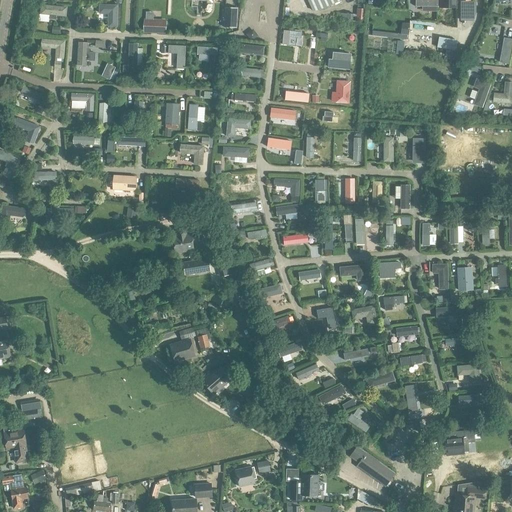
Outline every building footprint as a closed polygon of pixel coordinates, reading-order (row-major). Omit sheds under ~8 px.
[(342,0),(341,0),(307,0),(308,0),(312,11),(319,10),(342,0)] [(436,0),(420,0),(420,9),(436,9),(436,0)] [(462,11),(474,10),(474,2),(462,2),(462,11)] [(42,4),(41,14),(50,15),(50,18),(57,19),(57,15),(67,16),(68,7),(42,4)] [(117,5),(100,5),(100,13),(109,13),(109,26),(117,26),(117,5)] [(224,27),(236,28),(237,8),(225,7),(224,27)] [(166,34),(166,20),(144,19),(144,33),(166,34)] [(41,21),(41,29),(50,30),(50,22),(41,21)] [(246,34),(252,41),(258,36),(253,29),(246,34)] [(284,31),(283,44),(288,45),(289,37),(296,38),(301,38),(302,33),(284,31)] [(410,31),(409,45),(431,46),(431,32),(410,31)] [(511,38),(504,37),(499,62),(509,64),(511,44),(511,38)] [(439,38),(437,48),(446,50),(457,51),(458,41),(439,38)] [(65,41),(42,39),(42,47),(56,48),(55,57),(63,58),(65,41)] [(79,43),(77,65),(87,66),(87,60),(94,61),(95,53),(88,52),(88,43),(79,43)] [(186,46),(169,45),(169,52),(178,53),(177,68),(184,69),(186,46)] [(198,47),(198,55),(208,55),(208,62),(216,62),(216,55),(218,55),(218,48),(198,47)] [(446,50),(444,59),(455,61),(457,51),(446,50)] [(246,51),(246,61),(263,62),(263,52),(246,51)] [(330,60),(329,68),(350,70),(351,55),(333,53),(333,60),(330,60)] [(115,67),(108,64),(102,76),(110,80),(110,79),(114,71),(115,67)] [(471,70),(479,74),(481,68),(473,65),(471,70)] [(61,74),(54,72),(51,85),(58,87),(61,74)] [(243,85),(261,84),(261,74),(242,75),(243,85)] [(480,89),(474,104),(483,107),(492,83),(478,78),(475,87),(480,89)] [(349,103),(351,82),(337,81),(336,93),(332,93),(332,102),(336,102),(336,103),(349,103)] [(505,94),(495,93),(494,102),(511,103),(511,82),(507,82),(505,94)] [(21,101),(38,110),(42,102),(25,93),(21,101)] [(94,94),(72,93),(71,100),(87,101),(86,111),(93,111),(94,94)] [(179,104),(167,103),(166,124),(178,125),(179,104)] [(197,122),(198,108),(198,105),(190,105),(188,130),(197,130),(201,131),(202,122),(197,122)] [(104,130),(106,111),(98,110),(96,129),(104,130)] [(40,126),(18,118),(16,126),(31,131),(27,141),(34,143),(40,126)] [(251,129),(252,120),(228,118),(227,136),(235,137),(236,127),(251,129)] [(413,139),(413,163),(424,163),(425,139),(413,139)] [(72,145),(72,154),(94,153),(94,144),(72,145)] [(201,164),(203,146),(181,144),(180,153),(194,154),(194,164),(201,164)] [(25,146),(22,152),(29,154),(31,149),(25,146)] [(136,154),(136,146),(119,146),(119,154),(136,154)] [(306,146),(306,165),(314,165),(315,146),(306,146)] [(21,160),(0,148),(0,157),(10,163),(4,174),(11,178),(21,160)] [(269,149),(268,158),(289,159),(290,150),(269,149)] [(296,151),(294,164),(301,165),(303,152),(296,151)] [(222,156),(222,165),(249,164),(249,156),(222,156)] [(55,172),(36,172),(36,180),(47,180),(47,183),(56,183),(55,172)] [(136,177),(114,175),(113,189),(135,191),(136,177)] [(199,180),(177,179),(176,186),(191,187),(191,197),(198,198),(199,180)] [(275,179),(274,186),(292,187),(291,196),(299,196),(300,180),(275,179)] [(327,180),(315,180),(316,201),(327,201),(327,180)] [(253,194),(252,181),(232,183),(233,196),(253,194)] [(346,188),(346,204),(354,203),(353,188),(346,188)] [(46,209),(46,219),(51,219),(51,217),(53,217),(60,217),(62,217),(69,217),(74,217),(74,215),(74,210),(68,210),(64,210),(59,210),(59,205),(51,205),(51,206),(51,209),(46,209)] [(4,206),(1,221),(10,222),(11,215),(24,217),(26,209),(4,206)] [(126,217),(135,219),(137,209),(128,207),(126,217)] [(238,212),(238,220),(258,219),(258,211),(238,212)] [(275,224),(296,220),(295,214),(284,216),(283,212),(273,214),(275,224)] [(209,221),(207,213),(181,218),(182,223),(195,221),(195,224),(209,221)] [(175,253),(193,250),(192,242),(198,241),(197,234),(186,236),(185,228),(176,229),(177,237),(173,237),(175,253)] [(266,230),(248,233),(249,239),(261,237),(261,239),(267,238),(266,230)] [(207,259),(183,262),(185,275),(209,271),(207,259)] [(401,262),(379,263),(380,278),(395,278),(394,269),(401,269),(401,262)] [(272,264),(249,272),(252,280),(274,273),(272,264)] [(440,290),(449,289),(448,264),(433,265),(433,273),(439,273),(440,290)] [(365,265),(340,267),(341,276),(357,275),(357,281),(363,281),(367,280),(366,279),(366,278),(366,273),(365,265)] [(507,286),(505,265),(498,265),(498,278),(495,279),(496,284),(499,284),(499,287),(507,286)] [(466,271),(466,273),(458,274),(459,291),(473,290),(472,271),(466,271)] [(321,287),(320,279),(301,280),(301,288),(321,287)] [(145,286),(145,284),(139,286),(142,295),(153,291),(152,289),(150,288),(149,285),(147,286),(145,286)] [(261,295),(263,305),(282,301),(280,290),(261,295)] [(404,303),(404,296),(384,298),(385,310),(392,310),(392,304),(404,303)] [(373,306),(352,310),(354,318),(367,316),(369,325),(377,324),(373,306)] [(332,308),(317,311),(318,318),(327,316),(329,330),(336,328),(332,308)] [(8,329),(6,316),(0,317),(0,336),(6,335),(5,330),(8,329)] [(192,328),(180,332),(182,340),(195,336),(192,328)] [(395,343),(419,343),(419,331),(394,332),(395,343)] [(208,339),(211,339),(210,334),(206,334),(198,336),(201,349),(209,347),(208,339)] [(190,339),(170,345),(176,363),(195,357),(190,339)] [(0,358),(10,356),(8,341),(0,342),(0,358)] [(302,349),(284,356),(287,363),(305,357),(302,349)] [(224,355),(212,358),(214,366),(226,363),(224,355)] [(370,355),(361,357),(362,363),(372,362),(370,355)] [(426,363),(401,364),(402,374),(426,372),(426,363)] [(209,374),(202,381),(214,394),(231,379),(226,373),(232,368),(228,364),(222,369),(221,368),(211,377),(209,374)] [(479,365),(458,366),(458,375),(471,374),(472,384),(480,384),(479,365)] [(372,387),(392,382),(396,380),(393,371),(364,379),(367,391),(373,390),(372,387)] [(299,377),(303,391),(311,388),(310,382),(318,379),(316,372),(299,377)] [(343,394),(317,400),(320,411),(345,405),(343,394)] [(353,399),(347,402),(351,408),(356,405),(353,399)] [(40,401),(21,404),(24,420),(43,417),(40,401)] [(358,408),(353,415),(352,414),(348,420),(366,432),(370,426),(360,420),(359,419),(360,416),(363,412),(358,408)] [(15,425),(3,427),(4,432),(4,433),(7,450),(13,449),(16,464),(29,461),(26,446),(26,441),(27,440),(26,437),(25,436),(23,428),(18,429),(18,427),(15,425)] [(471,431),(444,434),(444,438),(445,443),(462,441),(462,443),(472,442),(471,431)] [(462,441),(445,443),(446,455),(464,454),(462,443),(462,441)] [(357,466),(386,487),(396,473),(367,452),(357,466)] [(268,460),(257,462),(259,472),(270,470),(268,460)] [(254,466),(236,470),(238,478),(236,479),(238,485),(254,482),(253,474),(256,473),(254,466)] [(43,470),(35,473),(39,482),(41,485),(44,484),(43,481),(47,479),(43,470)] [(298,482),(291,482),(290,499),(297,500),(297,495),(317,496),(318,491),(322,491),(324,491),(324,485),(322,484),(318,484),(318,476),(302,475),(302,483),(298,483),(298,482)] [(3,484),(13,483),(14,490),(11,490),(14,508),(23,507),(21,499),(28,498),(26,488),(23,488),(21,476),(20,476),(2,478),(3,484)] [(91,482),(84,484),(86,493),(94,491),(101,489),(99,480),(91,482)] [(467,495),(457,494),(455,511),(471,511),(473,498),(485,499),(487,481),(468,484),(467,495)] [(211,483),(195,484),(196,497),(212,496),(211,483)] [(112,504),(119,504),(119,494),(118,494),(118,492),(113,492),(113,493),(110,493),(110,501),(112,501),(112,504)] [(94,501),(93,511),(96,511),(102,511),(103,498),(103,495),(97,495),(96,501),(94,501)] [(108,498),(103,498),(102,511),(107,511),(110,511),(111,503),(108,503),(108,498)] [(196,511),(196,499),(172,500),(172,511),(196,511)] [(32,504),(33,511),(34,511),(47,510),(45,501),(32,504)] [(231,502),(222,505),(224,511),(227,511),(234,510),(231,502)]
